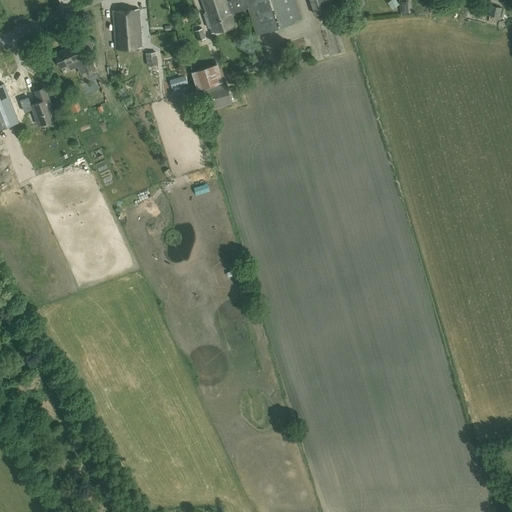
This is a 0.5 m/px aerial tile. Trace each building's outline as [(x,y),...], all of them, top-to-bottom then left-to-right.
[(210,27),(212,33),(235,26),(231,14),(249,8),(257,34),(301,20),(294,0),(229,0),(228,0),(201,0),(207,19),(205,19),(208,28),(210,27)] [(310,0),(315,14),(335,8),(332,0),(310,0)] [(396,0),(389,0),(387,2),(392,8),(399,3),(396,0)] [(407,1),(400,3),(403,13),(409,11),(407,1)] [(443,5),(435,7),(437,16),(445,14),(443,5)] [(500,17),(502,8),(491,6),(489,15),(500,17)] [(116,49),(142,47),(139,9),(113,11),(116,49)] [(198,40),(206,38),(202,28),(195,30),(198,40)] [(82,63),(80,59),(74,44),(55,53),(61,67),(68,64),(70,69),(77,66),(81,74),(85,72),(87,74),(93,72),(88,60),(82,63)] [(147,66),(158,64),(156,52),(145,53),(147,66)] [(195,84),(210,82),(209,74),(216,73),(214,62),(192,66),(195,84)] [(185,76),(170,80),(172,87),(187,83),(185,76)] [(0,129),(19,122),(4,84),(0,85),(0,129)] [(204,111),(232,104),(227,84),(198,91),(204,111)] [(41,101),(30,105),(38,125),(55,119),(50,106),(51,106),(44,87),(37,90),(41,101)] [(74,111),(81,107),(74,95),(67,99),(74,111)]
